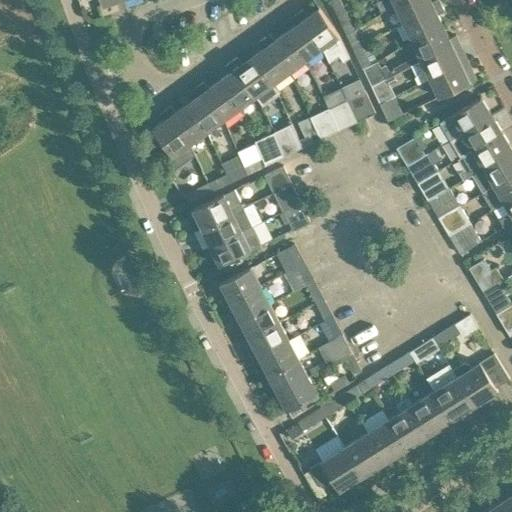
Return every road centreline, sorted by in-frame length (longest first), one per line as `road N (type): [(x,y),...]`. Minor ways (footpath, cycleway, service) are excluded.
road 1 (residential): [(313,511),(146,206),(96,80)]
road 2 (residential): [(137,64),(160,84),(179,83),(290,0)]
road 3 (residential): [(402,511),(511,441)]
